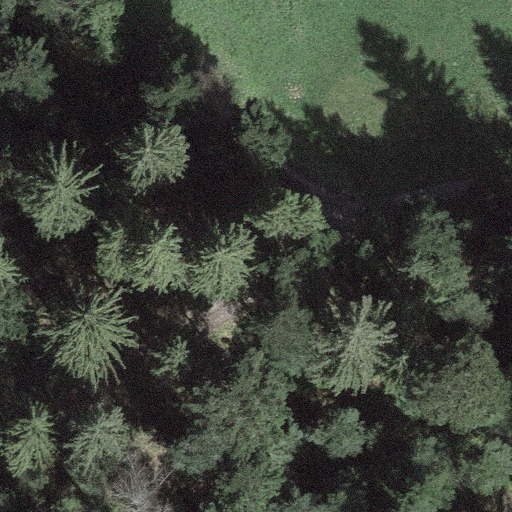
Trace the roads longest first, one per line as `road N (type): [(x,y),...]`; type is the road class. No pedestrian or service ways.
road 1 (track): [(0,478),(342,209),(511,198)]
road 2 (track): [(342,209),(90,0)]
